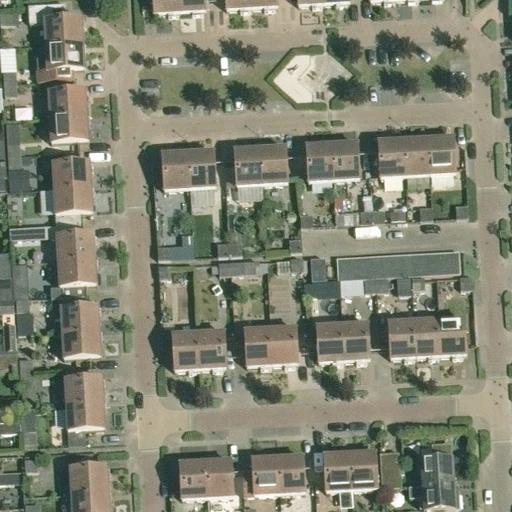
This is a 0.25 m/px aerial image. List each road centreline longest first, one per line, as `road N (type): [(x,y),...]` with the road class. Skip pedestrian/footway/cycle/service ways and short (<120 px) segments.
road 1 (residential): [(131,130),(127,69),(145,48),(296,39),(471,34),(479,45),(482,112)]
road 2 (residential): [(482,112),(131,130)]
road 3 (residential): [(147,426),(496,406)]
road 4 (residential): [(147,426),(131,130)]
road 5 (residential): [(482,112),(496,406)]
